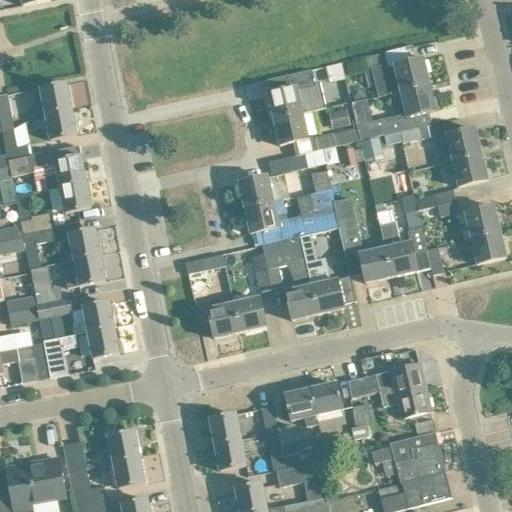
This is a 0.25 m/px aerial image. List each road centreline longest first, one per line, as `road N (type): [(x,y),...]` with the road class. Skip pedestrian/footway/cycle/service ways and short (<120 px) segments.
road 1 (residential): [(166,387),(434,325),(477,332)]
road 2 (residential): [(209,171),(254,160),(239,96),(113,125)]
road 3 (residential): [(489,511),(462,402),(477,332)]
road 4 (residential): [(141,265),(230,246),(209,171)]
road 5 (residential): [(0,416),(166,387)]
road 6 (unclassified): [(113,125),(88,0)]
road 7 (unclassified): [(189,511),(166,387)]
road 8 (unclassified): [(166,387),(141,265)]
